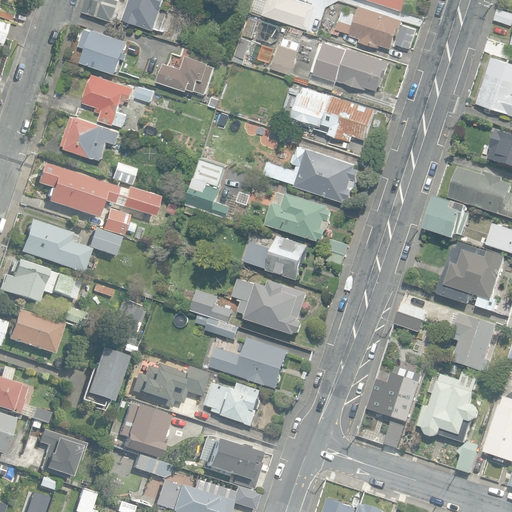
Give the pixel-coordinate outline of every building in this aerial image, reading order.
[(87,0),(84,11),(113,20),(120,1),(116,0),(87,0)] [(130,0),(124,19),(155,30),(165,0),(130,0)] [(255,0),(252,10),(310,29),(317,6),(299,0),(255,0)] [(372,0),(403,10),(406,0),(372,0)] [(0,15),(10,19),(14,9),(0,4),(0,15)] [(380,44),(393,48),(397,34),(399,35),(404,19),(361,6),(356,21),(353,20),(354,14),(343,11),(338,28),(351,33),(351,35),(361,38),(360,41),(379,47),(380,44)] [(495,19),(511,24),(511,13),(498,9),(495,19)] [(0,41),(1,42),(8,22),(0,19),(0,41)] [(246,36),(254,38),(258,27),(250,24),(246,36)] [(82,61),(118,73),(128,41),(93,29),(93,31),(85,29),(80,46),(87,48),(82,61)] [(236,55),(246,58),(251,40),(242,37),(236,55)] [(171,47),(137,38),(134,49),(148,53),(141,79),(155,82),(156,79),(161,61),(166,63),(170,50),(171,47)] [(298,50),(300,43),(284,38),(282,45),(280,44),(272,68),(292,75),(297,60),(296,60),(299,51),(298,50)] [(385,79),(391,61),(326,40),(316,72),(366,89),(366,87),(377,90),(382,78),(385,79)] [(139,56),(126,51),(120,70),(138,76),(140,68),(136,67),(139,56)] [(196,91),(207,94),(215,67),(211,66),(212,63),(186,55),(182,68),(165,63),(160,80),(190,89),(191,88),(196,90),(196,91)] [(478,103),(511,114),(511,76),(489,69),(478,103)] [(313,73),(310,82),(334,89),(337,81),(313,73)] [(115,123),(124,126),(128,114),(119,111),(122,103),(125,104),(126,99),(131,101),(135,87),(94,74),(84,102),(98,106),(96,111),(102,113),(100,120),(115,124),(115,123)] [(136,97),(152,102),(155,91),(140,86),(136,97)] [(329,134),(352,141),(354,135),(367,139),(377,109),(305,86),(294,116),(301,117),(302,120),(310,122),(312,121),(318,122),(317,128),(329,132),(329,134)] [(210,105),(217,107),(220,99),(213,97),(210,105)] [(184,111),(190,113),(193,103),(187,101),(184,111)] [(218,108),(228,110),(229,103),(220,101),(218,108)] [(114,127),(78,116),(78,117),(73,116),(63,144),(67,145),(66,146),(104,158),(109,141),(118,144),(121,132),(113,130),(114,127)] [(285,144),(298,148),(302,135),(289,131),(285,144)] [(489,159),(511,167),(511,136),(496,131),(490,149),(492,150),(489,159)] [(296,185),(345,201),(346,197),(350,199),(360,168),(356,167),(357,164),(300,145),(297,154),(295,153),(293,161),(295,162),(294,162),(298,164),(296,170),(269,161),(265,173),(296,184),(296,185)] [(202,156),(195,178),(221,186),(229,165),(202,156)] [(112,179),(131,185),(137,169),(117,163),(112,179)] [(47,202),(90,215),(94,201),(101,204),(107,184),(50,166),(49,166),(43,185),(52,188),(47,202)] [(449,199),(511,218),(511,194),(511,190),(511,184),(503,182),(504,179),(483,172),(482,175),(459,168),(449,199)] [(221,186),(195,178),(187,204),(227,218),(231,206),(218,202),(223,187),(221,186)] [(253,190),(239,185),(235,198),(249,203),(253,190)] [(266,226),(319,243),(320,240),(324,241),(327,231),(329,230),(331,224),(330,223),(333,212),(329,211),(330,208),(313,203),(288,194),(287,196),(278,193),(274,205),(273,204),(266,226)] [(181,203),(165,197),(161,208),(177,214),(181,203)] [(424,231),(455,241),(457,235),(463,237),(466,227),(470,215),(466,213),(468,208),(435,198),(424,231)] [(103,229),(123,235),(129,216),(109,209),(103,229)] [(20,252),(83,273),(91,249),(77,244),(79,237),(72,235),(72,233),(31,220),(20,252)] [(463,237),(487,244),(490,235),(466,227),(463,237)] [(87,247),(114,256),(120,238),(94,229),(87,247)] [(298,281),(310,247),(279,237),(274,250),(253,243),(246,263),(268,270),(267,271),(298,281)] [(328,250),(346,256),(349,246),(331,240),(328,250)] [(477,306),(494,312),(498,301),(493,299),(506,258),(460,242),(458,248),(454,247),(438,291),(438,292),(438,294),(440,295),(468,305),(472,294),(480,297),(477,306)] [(325,261),(343,266),(346,256),(328,251),(325,261)] [(0,287),(0,290),(37,303),(42,291),(51,294),(52,291),(74,299),(80,282),(48,272),(48,270),(17,259),(17,262),(13,261),(10,271),(13,272),(12,277),(3,276),(0,287)] [(246,320),(295,336),(296,333),(299,334),(303,323),(299,322),(308,293),(271,281),(269,288),(258,284),(257,285),(240,279),(234,297),(239,298),(238,301),(242,302),(239,312),(248,315),(246,320)] [(192,311),(230,323),(234,311),(217,305),(219,297),(198,291),(192,311)] [(399,313),(424,321),(428,311),(403,302),(399,313)] [(119,327),(136,333),(139,324),(137,322),(142,311),(128,305),(119,327)] [(63,319),(83,326),(88,314),(67,307),(63,319)] [(8,339),(54,354),(57,343),(61,344),(63,338),(60,337),(63,325),(17,310),(12,326),(10,327),(8,334),(9,337),(8,339)] [(395,324),(420,332),(424,322),(399,313),(395,324)] [(454,362),(489,373),(492,362),(487,360),(497,326),(460,314),(452,339),(460,342),(454,362)] [(220,337),(239,344),(244,331),(224,324),(220,337)] [(222,372),(278,389),(290,352),(250,339),(241,364),(226,359),(222,372)] [(127,353),(134,355),(136,349),(128,346),(127,353)] [(85,393),(112,402),(126,356),(100,348),(85,393)] [(379,419),(375,430),(400,438),(415,395),(400,390),(411,359),(386,350),(374,385),(389,390),(383,408),(379,407),(376,418),(379,419)] [(143,399),(170,408),(173,401),(182,404),(186,392),(201,396),(208,373),(187,366),(185,374),(175,371),(175,370),(157,364),(156,369),(147,366),(144,375),(137,373),(131,391),(144,395),(143,399)] [(0,407),(19,414),(24,399),(23,399),(26,388),(19,386),(20,384),(10,381),(14,369),(3,366),(0,375),(0,407)] [(246,424),(253,427),(258,412),(257,411),(261,398),(260,397),(262,391),(239,384),(237,391),(232,389),(231,387),(227,386),(225,387),(217,384),(220,374),(210,371),(205,387),(211,390),(206,406),(214,409),(213,412),(246,424)] [(475,386),(443,375),(441,382),(439,381),(430,407),(425,406),(418,426),(424,428),(427,435),(434,437),(439,435),(465,443),(472,422),(478,419),(480,413),(477,406),(472,404),(475,393),(473,392),(475,386)] [(495,460),(505,463),(506,459),(511,461),(511,398),(505,396),(502,405),(501,405),(486,453),(496,456),(495,460)] [(123,448),(159,459),(164,444),(161,443),(163,437),(164,436),(165,435),(166,434),(166,433),(166,431),(165,430),(169,416),(136,405),(135,406),(128,404),(119,435),(126,437),(123,448)] [(31,418),(46,423),(50,413),(34,407),(31,418)] [(0,452),(4,454),(15,418),(0,413),(0,452)] [(31,426),(38,429),(40,422),(34,420),(31,426)] [(40,469),(68,479),(69,475),(72,477),(78,460),(81,461),(86,444),(43,429),(39,442),(48,445),(40,469)] [(24,446),(32,449),(36,436),(28,434),(24,446)] [(247,446),(216,437),(214,441),(204,438),(198,460),(208,463),(206,467),(233,475),(232,482),(252,489),(261,463),(256,461),(259,452),(247,448),(247,446)] [(459,470),(472,473),(480,447),(470,443),(460,452),(463,457),(459,470)] [(119,459),(122,456),(116,451),(113,454),(119,459)] [(133,468),(169,480),(174,466),(137,454),(136,457),(130,455),(127,465),(133,467),(133,468)] [(56,476),(42,471),(38,483),(52,488),(56,476)] [(230,511),(237,492),(196,478),(193,487),(179,482),(178,486),(163,481),(156,504),(172,510),(172,511),(173,511),(230,511)] [(74,511),(78,511),(89,511),(96,493),(82,488),(74,511)] [(355,511),(357,509),(348,506),(348,505),(329,498),(324,511),(355,511)] [(119,511),(132,511),(134,506),(120,501),(117,511),(120,511),(119,511)]
